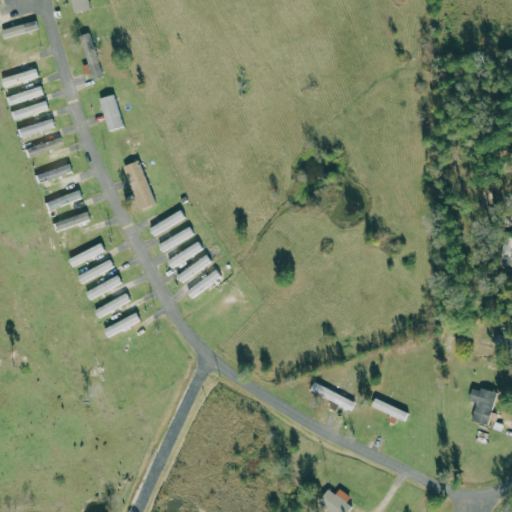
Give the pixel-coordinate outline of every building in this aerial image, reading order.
[(72,0),(75,13),(91,9),(89,0),(72,0)] [(41,29),(39,20),(3,29),(5,38),(41,29)] [(85,34),(91,79),(102,78),(95,33),(85,34)] [(3,78),(6,88),(42,78),(39,68),(3,78)] [(17,102),(46,97),(45,88),(16,92),(17,102)] [(101,99),(111,131),(126,126),(116,94),(101,99)] [(13,112),(16,121),(52,110),(49,101),(13,112)] [(58,127),(55,118),(19,129),(22,138),(58,127)] [(30,158),(65,146),(62,138),(27,149),(30,158)] [(157,204),(141,160),(125,166),(141,210),(157,204)] [(40,184),(75,171),(72,163),(36,176),(40,184)] [(85,199),(82,190),(47,203),(50,211),(85,199)] [(55,223),(57,231),(92,220),(90,211),(55,223)] [(70,258),(74,267),(107,253),(104,244),(70,258)] [(168,258),(172,267),(201,254),(198,246),(168,258)] [(80,273),(83,282),(117,270),(114,261),(80,273)] [(178,275),(183,282),(205,269),(201,261),(178,275)] [(224,278),(218,270),(188,291),(194,299),(224,278)] [(92,300),(125,283),(120,275),(88,292),(92,300)] [(100,317),(133,303),(130,294),(96,309),(100,317)] [(106,329),(110,337),(143,321),(138,313),(106,329)] [(312,389),(316,382),(357,403),(352,411),(312,389)] [(489,425),(473,421),(478,402),(470,400),(473,389),(481,391),(482,387),(499,393),(493,412),(502,415),(502,418),(499,418),(498,422),(491,420),(489,425)] [(373,406),(377,398),(409,413),(405,421),(373,406)] [(332,511),(320,502),(330,489),(337,494),(342,489),(352,497),(348,502),(353,506),(348,511),(332,511)]
